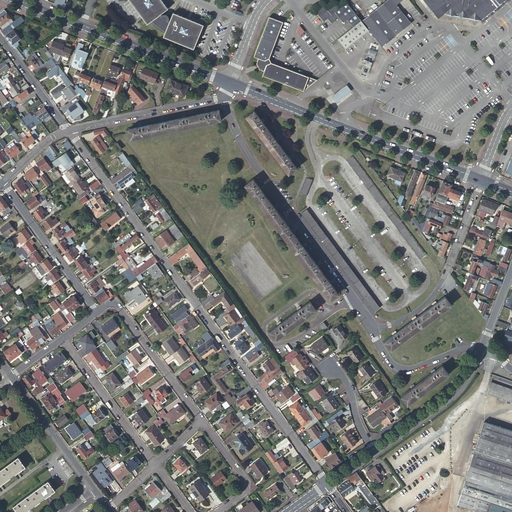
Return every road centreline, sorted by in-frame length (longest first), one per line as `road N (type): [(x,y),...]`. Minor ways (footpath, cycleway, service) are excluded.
road 1 (residential): [(327,485),(68,130)]
road 2 (secondary): [(230,82),(480,180)]
road 3 (residential): [(223,97),(248,154),(353,297)]
road 4 (residential): [(371,328),(404,318),(432,296),(480,180)]
road 5 (residential): [(2,182),(98,313)]
road 6 (residential): [(98,313),(121,310),(202,420)]
road 7 (secondary): [(82,25),(230,82)]
road 8 (residential): [(68,130),(223,97)]
road 9 (residential): [(155,463),(63,338)]
road 10 (residential): [(329,311),(309,291),(266,323),(274,345),(318,323)]
road 11 (residential): [(375,451),(455,394),(481,350)]
road 12 (residential): [(94,489),(11,376)]
road 13 (residential): [(371,328),(402,371),(465,347),(481,350)]
road 14 (residential): [(202,420),(248,482),(219,511)]
